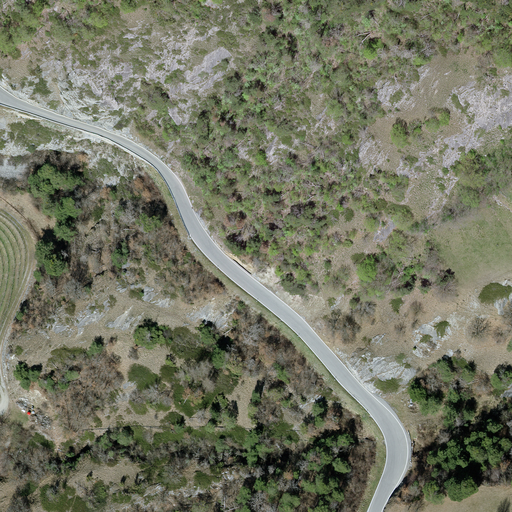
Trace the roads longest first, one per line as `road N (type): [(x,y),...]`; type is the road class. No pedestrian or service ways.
road 1 (tertiary): [(374,511),(396,466),(391,427),(296,323),(212,252),(164,170),(120,140),(0,95)]
road 2 (track): [(0,212),(29,233),(33,276),(14,312),(0,408)]
